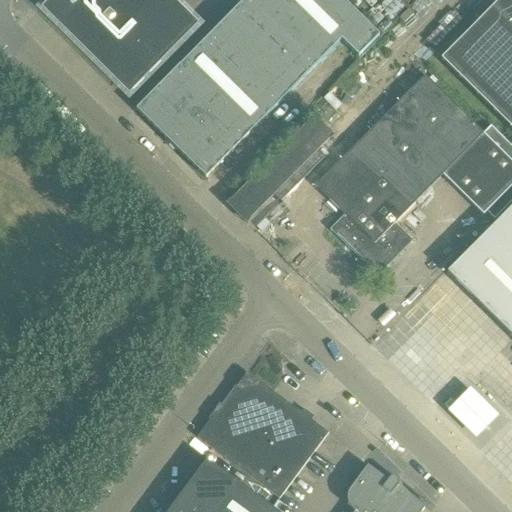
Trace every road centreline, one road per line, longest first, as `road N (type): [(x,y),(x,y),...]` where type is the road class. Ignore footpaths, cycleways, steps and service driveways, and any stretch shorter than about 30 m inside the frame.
road 1 (unclassified): [(264,301),(0,42)]
road 2 (unclassified): [(482,511),(264,301)]
road 3 (unclassified): [(107,511),(264,301)]
